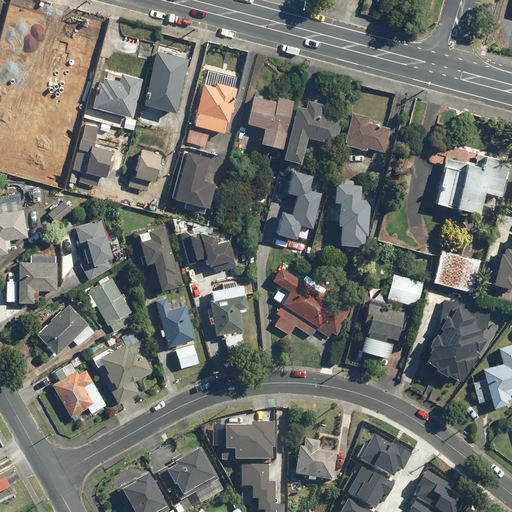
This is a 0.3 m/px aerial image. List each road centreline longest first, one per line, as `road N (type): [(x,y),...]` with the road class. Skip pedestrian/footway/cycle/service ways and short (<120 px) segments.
road 1 (residential): [(511,494),(390,405),(315,383),(199,395),(51,478)]
road 2 (primary): [(442,70),(176,0)]
